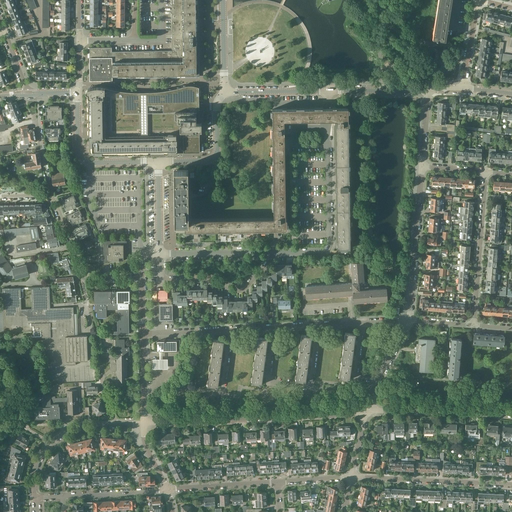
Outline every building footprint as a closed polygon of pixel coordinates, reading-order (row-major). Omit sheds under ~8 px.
[(112,47),(90,48),(90,81),(112,80),(112,76),(197,74),(195,0),(171,0),(173,51),(112,52),(112,47)] [(439,0),(433,39),(436,39),(436,40),(437,40),(438,39),(444,40),(450,0),(439,0)] [(8,8),(10,13),(17,11),(15,5),(8,8)] [(10,13),(13,19),(20,16),(17,11),(10,13)] [(492,21),(494,12),(487,11),(487,13),(484,13),(482,19),(492,21)] [(492,21),(498,23),(500,14),(494,12),(492,21)] [(504,25),(506,16),(500,14),(498,23),(504,25)] [(13,19),(15,25),(22,22),(20,16),(13,19)] [(24,21),(22,22),(15,25),(17,30),(26,26),(24,21)] [(26,26),(17,30),(19,36),(26,33),(28,32),(26,26)] [(25,50),(34,47),(31,39),(26,41),(26,43),(22,45),(25,50)] [(60,42),(60,48),(68,48),(68,42),(64,42),(64,40),(58,40),(58,42),(60,42)] [(27,56),(34,54),(36,53),(34,47),(25,50),(27,56)] [(505,60),(506,54),(503,53),(502,61),(510,62),(510,61),(507,60),(505,60)] [(36,60),(34,54),(27,56),(29,62),(36,60)] [(488,72),(489,72),(490,69),(489,69),(490,65),(486,65),(477,63),(476,69),(488,72)] [(488,74),(488,72),(476,69),(475,76),(479,77),(480,77),(479,79),(484,80),(484,76),(486,76),(486,74),(488,74)] [(60,72),(60,79),(67,79),(67,76),(68,76),(68,71),(67,71),(60,70),(60,72)] [(506,81),(508,72),(501,71),(499,80),(506,81)] [(6,76),(0,78),(0,83),(1,85),(5,84),(5,85),(9,83),(6,76)] [(86,91),(86,92),(86,93),(87,93),(87,94),(88,94),(89,94),(90,154),(177,153),(180,153),(200,152),(199,87),(195,86),(191,86),(187,86),(182,87),(179,88),(178,88),(169,90),(160,91),(150,92),(138,92),(130,92),(122,91),(114,90),(113,90),(106,88),(105,88),(101,87),(97,87),(96,87),(94,87),(92,88),(90,88),(87,90),(86,90),(86,91)] [(7,112),(18,108),(16,101),(11,103),(11,102),(7,103),(9,108),(6,109),(6,110),(2,110),(2,111),(3,113),(5,113),(7,112)] [(437,109),(447,110),(455,111),(456,104),(453,104),(452,107),(447,107),(448,103),(448,102),(447,101),(446,101),(445,101),(444,101),(444,102),(443,102),(443,103),(438,102),(437,109)] [(54,106),(54,119),(59,119),(62,119),(62,114),(62,111),(62,107),(59,107),(59,105),(54,106)] [(18,108),(7,112),(8,114),(9,117),(12,116),(12,117),(14,116),(16,123),(22,122),(19,114),(21,114),(18,108)] [(339,248),(347,248),(350,248),(348,108),(328,109),(272,109),(274,220),(189,221),(188,170),(174,170),(175,224),(185,224),(185,231),(287,230),(287,219),(284,219),(283,120),(328,119),(337,119),(339,248)] [(464,129),(465,126),(459,125),(459,121),(456,120),(455,127),(464,129)] [(20,135),(20,138),(35,135),(33,129),(29,130),(28,126),(18,128),(19,131),(23,130),(23,135),(20,135)] [(59,128),(54,128),(50,128),(46,128),(46,133),(48,133),(48,136),(48,139),(48,140),(60,140),(60,139),(59,139),(59,136),(60,136),(60,133),(60,128),(59,128)] [(35,135),(20,138),(21,141),(23,140),(24,144),(20,145),(20,149),(29,148),(28,144),(31,143),(31,142),(36,141),(35,135)] [(41,167),(39,152),(32,153),(32,152),(27,153),(28,155),(32,154),(33,159),(24,160),(26,170),(41,167)] [(51,174),(54,186),(66,183),(64,172),(51,174)] [(438,185),(439,177),(430,176),(430,179),(432,179),(431,184),(438,185)] [(468,179),(468,188),(471,188),(471,192),(473,192),(474,183),(476,183),(476,180),(468,179)] [(66,198),(61,201),(63,205),(64,205),(65,208),(67,211),(66,211),(77,207),(77,206),(76,207),(75,204),(75,203),(74,201),(75,200),(73,195),(68,197),(68,198),(66,199),(66,198)] [(36,219),(33,219),(34,225),(41,224),(47,223),(52,223),(51,218),(48,218),(48,217),(50,215),(49,214),(47,210),(48,209),(45,207),(45,208),(42,208),(42,204),(35,204),(36,215),(36,219)] [(72,213),(67,215),(69,220),(70,219),(71,222),(72,225),(83,221),(82,221),(81,218),(80,215),(81,215),(79,210),(74,212),(72,213)] [(45,229),(42,229),(42,231),(46,231),(54,229),(54,228),(54,227),(54,226),(53,225),(52,225),(52,223),(47,223),(48,225),(45,226),(45,229)] [(78,227),(72,229),(74,234),(76,233),(77,236),(78,239),(78,240),(89,235),(88,235),(86,232),(87,232),(86,229),(87,229),(85,224),(80,226),(78,227)] [(29,227),(26,227),(26,234),(31,234),(39,232),(38,226),(37,227),(37,226),(31,227),(29,227)] [(449,236),(442,235),(442,236),(437,235),(436,238),(428,238),(427,244),(441,245),(441,239),(448,240),(449,236)] [(503,235),(502,235),(491,235),(490,237),(490,240),(490,241),(493,241),(493,244),(498,244),(500,244),(502,238),(503,239),(503,235)] [(125,249),(125,240),(104,240),(104,262),(112,262),(112,261),(113,261),(113,260),(114,260),(124,260),(124,249),(125,249)] [(36,243),(16,246),(17,252),(37,249),(36,243)] [(0,269),(3,275),(4,274),(7,277),(11,279),(15,278),(29,274),(26,264),(22,266),(13,268),(12,268),(1,254),(2,253),(0,249),(0,269)] [(64,267),(72,264),(69,258),(65,259),(62,260),(62,261),(59,261),(59,260),(58,253),(47,254),(48,261),(51,261),(51,264),(57,263),(63,262),(64,265),(64,266),(64,267)] [(364,282),(363,266),(363,259),(352,259),(352,262),(351,262),(352,282),(305,286),(305,287),(302,287),(303,299),(353,296),(354,303),(390,301),(389,289),(386,290),(386,288),(369,289),(367,282),(364,282)] [(72,264),(64,267),(64,266),(58,268),(59,270),(65,268),(66,270),(68,269),(70,274),(75,272),(72,264)] [(65,284),(74,283),(73,277),(57,278),(58,285),(65,284)] [(74,283),(65,284),(67,296),(76,295),(74,283)] [(0,331),(33,331),(33,338),(45,337),(47,366),(76,365),(76,361),(88,361),(87,335),(75,336),(73,307),(50,308),(49,286),(31,287),(32,309),(21,309),(20,287),(2,288),(3,310),(0,309),(0,331)] [(107,308),(117,308),(129,308),(128,302),(130,302),(129,290),(94,291),(94,309),(97,309),(97,317),(107,316),(107,308)] [(177,305),(182,304),(182,294),(177,295),(177,292),(173,292),(173,303),(177,303),(177,305)] [(428,310),(428,302),(429,299),(428,299),(428,300),(423,299),(423,300),(421,300),(421,299),(420,306),(420,305),(422,305),(422,309),(428,310)] [(290,300),(278,300),(279,308),(282,308),(282,311),(287,311),(286,308),(290,308),(290,300)] [(490,315),(490,307),(491,303),(485,303),(484,312),(482,311),(482,314),(490,315)] [(173,320),(172,320),(172,304),(159,304),(159,320),(170,320),(170,322),(173,322),(173,320)] [(467,305),(458,305),(458,312),(464,313),(464,309),(466,309),(467,305)] [(117,308),(118,331),(114,331),(114,333),(129,333),(129,308),(117,308)] [(344,348),(354,350),(355,334),(346,333),(344,348)] [(488,345),(489,335),(474,334),(473,344),(488,345)] [(300,350),(310,352),(312,336),(302,335),(300,350)] [(504,336),(489,335),(488,345),(503,346),(504,336)] [(256,353),(266,354),(268,339),(258,337),(256,353)] [(435,340),(419,338),(418,343),(416,343),(415,361),(420,361),(419,371),(432,372),(435,340)] [(451,338),(450,348),(460,349),(461,339),(451,338)] [(124,339),(115,339),(115,348),(117,348),(117,356),(117,379),(119,379),(127,379),(126,357),(128,357),(129,357),(129,354),(129,351),(129,348),(124,348),(124,339)] [(171,352),(171,351),(177,351),(177,341),(171,341),(171,340),(167,340),(167,341),(157,341),(157,351),(157,352),(159,352),(162,352),(165,352),(165,351),(168,351),(168,352),(171,352)] [(212,355),(222,356),(224,341),(214,340),(212,355)] [(344,348),(342,364),(352,365),(354,350),(344,348)] [(450,348),(450,358),(460,358),(460,349),(450,348)] [(300,350),(298,366),(308,367),(310,352),(300,350)] [(162,352),(159,352),(159,359),(153,359),(153,369),(168,369),(168,359),(162,359),(162,352)] [(254,368),(264,369),(266,354),(256,353),(254,368)] [(210,370),(220,372),(222,356),(212,355),(210,370)] [(449,367),(459,368),(460,358),(450,358),(449,367)] [(352,365),(342,364),(340,379),(350,380),(352,365)] [(308,367),(298,366),(296,381),(306,382),(308,367)] [(458,378),(459,368),(449,367),(448,377),(458,378)] [(262,385),(264,369),(254,368),(251,383),(262,385)] [(218,387),(220,372),(210,370),(208,386),(218,387)] [(91,382),(84,383),(84,387),(87,387),(87,393),(98,393),(97,387),(96,387),(96,385),(91,385),(91,382)] [(42,407),(34,407),(35,418),(35,419),(60,417),(59,406),(59,404),(62,402),(63,402),(67,401),(67,400),(68,400),(68,414),(78,414),(78,410),(78,407),(81,406),(81,403),(78,403),(78,402),(77,390),(67,390),(67,397),(55,398),(55,396),(50,396),(50,395),(42,395),(42,396),(37,397),(38,402),(42,402),(42,407)] [(97,403),(93,405),(97,414),(98,415),(99,415),(102,414),(101,413),(104,411),(103,409),(101,404),(102,404),(101,402),(100,402),(99,400),(96,401),(97,403)] [(382,425),(376,426),(376,430),(379,430),(379,433),(383,433),(383,441),(384,441),(384,439),(387,439),(387,443),(391,443),(391,440),(390,434),(387,434),(387,433),(387,425),(387,423),(385,423),(384,423),(382,423),(382,424),(382,425)] [(393,432),(390,432),(390,434),(391,440),(394,440),(394,435),(404,435),(404,432),(406,432),(406,430),(406,427),(404,427),(404,423),(403,423),(399,423),(397,423),(394,423),(394,431),(393,431),(393,432)] [(409,430),(406,430),(406,432),(406,436),(406,439),(406,444),(410,443),(409,437),(410,437),(410,432),(412,432),(417,432),(420,432),(420,427),(417,427),(417,423),(416,423),(413,423),(409,423),(409,426),(409,430)] [(434,423),(424,423),(424,431),(424,433),(433,433),(433,435),(434,435),(436,435),(437,427),(434,427),(434,423)] [(456,433),(456,424),(440,423),(440,433),(456,433)] [(465,424),(465,429),(468,429),(468,433),(469,433),(469,437),(478,437),(479,433),(479,429),(476,429),(476,425),(465,424)] [(497,429),(497,426),(492,426),(492,425),(491,424),(489,424),(488,425),(487,425),(487,433),(494,434),(493,436),(495,436),(495,445),(498,445),(500,430),(497,429)] [(313,430),(312,430),(312,434),(313,434),(317,434),(317,437),(325,437),(325,426),(317,427),(317,430),(313,430)] [(337,431),(330,431),(330,438),(330,440),(334,441),(335,435),(337,435),(340,435),(340,436),(344,436),(343,426),(337,426),(337,431)] [(350,426),(343,426),(344,436),(347,436),(347,435),(350,435),(353,434),(353,430),(350,430),(350,428),(350,427),(350,426)] [(503,427),(502,435),(510,436),(510,440),(511,446),(511,445),(511,427),(508,427),(508,426),(503,426),(503,427)] [(284,431),(285,438),(289,438),(297,438),(297,437),(297,428),(292,428),(289,428),(289,431),(288,431),(285,431),(284,431)] [(256,433),(256,440),(257,440),(261,440),(269,439),(268,429),(260,430),(261,433),(256,433)] [(303,429),(302,429),(303,438),(309,437),(310,440),(313,440),(313,437),(313,434),(312,434),(312,430),(313,430),(313,429),(312,429),(307,429),(306,429),(303,429)] [(274,434),(271,434),(272,439),(275,439),(285,438),(284,431),(284,430),(278,431),(274,431),(274,434)] [(161,434),(156,435),(156,445),(162,444),(163,445),(165,445),(166,444),(175,443),(175,440),(174,433),(166,434),(166,431),(161,431),(161,434)] [(228,435),(228,439),(228,438),(233,438),(233,442),(241,441),(240,431),(232,431),(232,434),(231,434),(228,435)] [(204,436),(200,436),(200,440),(204,440),(205,443),(213,442),(212,432),(209,433),(204,433),(204,436)] [(246,436),(243,436),(244,441),(247,440),(247,441),(251,440),(252,444),(257,443),(256,440),(256,433),(256,432),(250,432),(246,432),(246,436)] [(228,433),(218,434),(218,442),(223,442),(223,443),(223,444),(224,445),(225,445),(226,445),(228,445),(228,442),(228,438),(228,439),(228,435),(228,433)] [(20,434),(16,442),(25,447),(27,444),(28,444),(27,444),(28,442),(29,442),(28,441),(29,441),(24,438),(25,436),(22,435),(20,434)] [(186,439),(183,439),(183,444),(197,443),(200,443),(200,440),(200,436),(200,435),(190,435),(190,436),(190,438),(186,439)] [(88,440),(86,440),(89,450),(94,448),(94,446),(95,446),(93,439),(92,440),(92,439),(91,439),(90,438),(89,439),(88,440)] [(119,449),(119,454),(122,454),(123,449),(128,449),(128,446),(125,446),(126,440),(125,439),(123,439),(122,440),(120,439),(119,449)] [(82,441),(80,442),(83,451),(89,450),(86,440),(85,440),(83,440),(82,441)] [(75,443),(74,443),(77,453),(83,451),(80,442),(78,442),(77,442),(75,442),(75,443)] [(69,446),(66,446),(67,449),(69,448),(71,454),(74,453),(75,457),(78,456),(77,453),(74,443),(72,444),(71,444),(69,444),(69,445),(68,445),(69,446)] [(12,446),(10,455),(11,455),(10,459),(11,459),(24,463),(25,456),(19,455),(21,451),(12,446)] [(368,453),(367,455),(368,455),(368,456),(376,457),(377,452),(381,453),(382,448),(374,447),(374,450),(370,449),(369,450),(368,453),(369,453),(368,453)] [(339,450),(338,456),(340,457),(345,458),(346,455),(347,453),(347,452),(346,452),(346,451),(347,448),(343,448),(342,451),(339,450)] [(60,451),(55,457),(63,463),(67,459),(63,456),(65,455),(60,451)] [(132,454),(125,458),(128,463),(137,457),(135,453),(134,452),(132,454)] [(171,461),(167,463),(168,463),(170,469),(171,468),(179,465),(176,460),(176,455),(174,456),(169,458),(171,461)] [(498,466),(498,475),(499,475),(505,475),(505,465),(507,465),(508,465),(509,457),(505,456),(505,462),(499,462),(498,466)] [(63,463),(55,457),(50,463),(55,467),(52,469),(53,470),(60,471),(62,468),(61,467),(63,463)] [(129,463),(128,464),(129,465),(130,464),(132,467),(140,462),(140,461),(140,460),(140,459),(139,459),(137,457),(128,463),(129,463)] [(407,462),(407,470),(413,470),(413,462),(415,462),(415,459),(413,459),(413,458),(407,458),(407,462)] [(9,461),(8,465),(22,469),(24,463),(11,459),(11,461),(9,461)] [(259,460),(256,460),(257,470),(260,470),(260,473),(266,472),(266,463),(259,463),(259,460)] [(462,463),(462,473),(463,473),(463,474),(465,474),(465,473),(468,473),(469,469),(469,468),(470,469),(475,470),(475,462),(473,462),(473,461),(462,460),(462,463)] [(250,464),(246,464),(247,473),(247,474),(253,473),(253,471),(253,470),(256,470),(255,464),(255,461),(250,462),(250,464)] [(476,461),(476,470),(478,470),(478,473),(479,473),(479,474),(485,474),(486,465),(486,462),(476,461)] [(140,462),(132,467),(135,472),(141,468),(144,466),(143,465),(140,462)] [(334,468),(333,471),(338,472),(339,469),(343,470),(343,469),(343,470),(344,467),(343,467),(344,464),(340,463),(336,462),(335,468),(334,468)] [(367,462),(365,468),(373,470),(375,463),(367,462)] [(8,465),(7,470),(8,470),(8,472),(20,475),(22,469),(8,465)] [(171,468),(170,469),(173,475),(174,474),(182,471),(179,465),(171,468)] [(195,466),(192,466),(193,474),(193,476),(196,476),(196,479),(202,479),(202,478),(202,469),(195,470),(195,466)] [(174,474),(173,475),(176,480),(176,481),(180,479),(180,481),(184,480),(183,478),(185,477),(182,471),(174,474)] [(5,475),(3,480),(10,482),(10,480),(14,481),(14,480),(19,481),(20,475),(8,472),(7,472),(6,475),(5,475)] [(49,474),(47,474),(47,480),(57,480),(57,474),(56,474),(56,472),(49,472),(49,474)] [(84,475),(81,476),(81,486),(87,485),(87,479),(89,478),(89,472),(84,472),(84,475)] [(137,478),(137,479),(138,480),(138,481),(139,481),(140,484),(146,484),(146,486),(155,485),(155,484),(156,484),(155,481),(154,481),(154,479),(150,479),(150,476),(148,476),(147,472),(139,473),(140,477),(139,477),(138,478),(137,478)] [(361,489),(360,492),(368,494),(369,488),(371,489),(372,486),(366,484),(365,484),(365,487),(362,486),(361,487),(360,489),(361,489)] [(327,493),(329,494),(337,495),(338,492),(339,490),(338,490),(339,489),(338,489),(338,486),(337,485),(334,486),(334,488),(331,487),(330,491),(327,491),(327,493)] [(6,486),(3,486),(4,489),(4,496),(13,496),(13,495),(15,495),(16,496),(18,496),(18,495),(19,495),(19,492),(19,491),(18,491),(18,489),(15,489),(15,488),(14,488),(14,489),(11,489),(11,486),(6,486)] [(382,491),(380,499),(388,501),(389,498),(391,498),(391,496),(391,488),(385,488),(385,491),(382,491)] [(404,489),(403,499),(409,499),(409,506),(412,506),(413,498),(410,498),(410,489),(404,489)] [(289,490),(288,490),(289,500),(297,500),(297,497),(300,496),(301,496),(300,493),(296,493),(296,490),(290,490),(289,490)] [(413,498),(412,506),(412,507),(415,508),(415,506),(415,500),(422,500),(422,497),(422,490),(416,490),(415,497),(416,497),(416,498),(413,498)] [(255,492),(254,492),(255,499),(255,500),(257,499),(267,499),(266,492),(261,493),(261,491),(255,492)] [(310,491),(300,491),(300,493),(301,496),(300,496),(301,499),(308,499),(309,504),(311,503),(311,510),(314,509),(315,503),(316,501),(316,498),(314,499),(311,499),(310,491)] [(435,491),(434,501),(440,501),(440,507),(443,507),(443,499),(441,499),(441,491),(435,491)] [(443,499),(443,507),(446,507),(446,503),(453,503),(453,499),(453,491),(447,491),(446,500),(443,499)] [(465,502),(465,503),(472,503),(471,509),(474,509),(475,501),(472,501),(472,500),(472,492),(466,492),(465,502)] [(232,497),(228,497),(228,494),(220,495),(220,505),(229,505),(228,501),(233,501),(232,497)] [(232,495),(232,497),(233,501),(233,504),(243,503),(242,495),(232,495)] [(205,505),(215,505),(214,496),(204,497),(204,498),(200,498),(200,503),(200,505),(205,505)] [(257,499),(255,500),(255,508),(261,507),(262,507),(262,506),(267,506),(267,499),(257,499)] [(74,505),(73,505),(73,511),(74,511),(83,510),(83,505),(89,505),(89,507),(92,507),(92,502),(83,502),(83,503),(80,503),(74,503),(74,505)]
